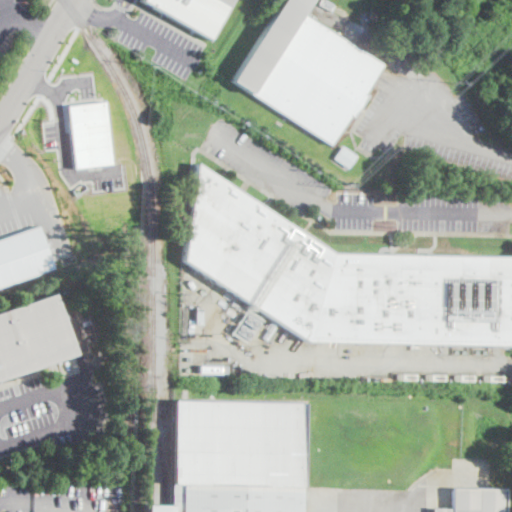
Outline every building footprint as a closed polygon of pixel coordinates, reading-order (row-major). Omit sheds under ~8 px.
[(231,0),(209,40),(140,0),(231,0)] [(354,106),(329,145),(230,81),(282,0),(309,0),(300,14),(379,66),(354,106)] [(66,105),(72,168),(111,163),(104,100),(66,105)] [(355,156),(347,168),(333,159),(341,146),(355,156)] [(511,257),(511,345),(305,342),(181,261),(195,164),(332,254),(511,257)] [(0,238),(0,286),(54,267),(39,225),(0,238)] [(0,379),(0,312),(55,294),(75,354),(0,379)] [(276,325),(266,341),(261,338),(271,322),(276,325)] [(226,366),(226,375),(198,374),(198,365),(226,366)] [(301,487),(300,511),(144,511),(145,505),(170,506),(172,400),(302,403),(301,487)] [(504,494),(503,511),(430,511),(431,508),(450,509),(450,493),(504,494)]
